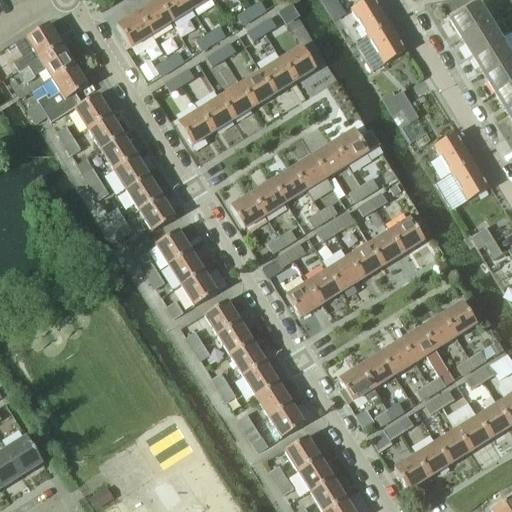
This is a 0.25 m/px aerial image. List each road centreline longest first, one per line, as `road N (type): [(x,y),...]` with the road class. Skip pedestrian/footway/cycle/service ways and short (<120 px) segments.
road 1 (residential): [(387,511),(68,0)]
road 2 (residential): [(511,199),(390,0)]
